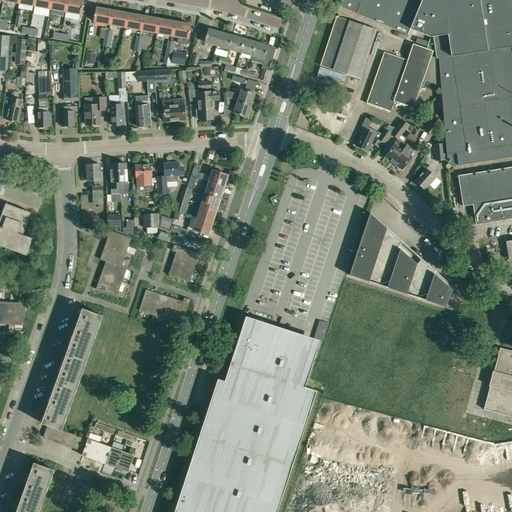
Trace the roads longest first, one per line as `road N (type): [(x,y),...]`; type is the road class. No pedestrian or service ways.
road 1 (secondary): [(147,511),(271,140)]
road 2 (residential): [(8,443),(66,272),(63,149)]
road 3 (unclassified): [(511,289),(370,174),(316,148),(271,140)]
road 4 (residential): [(271,140),(63,149)]
road 5 (secondary): [(271,140),(315,0)]
road 6 (residential): [(133,487),(8,443)]
